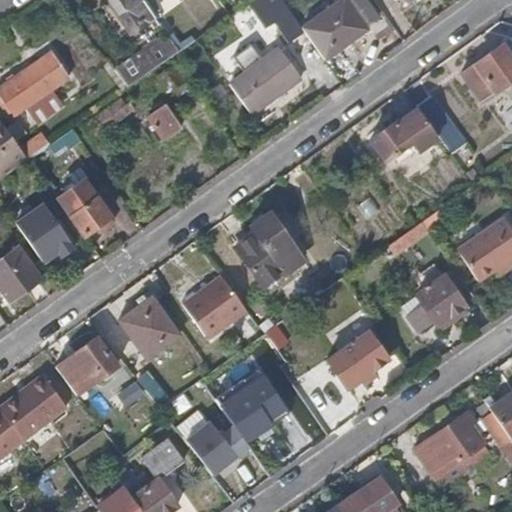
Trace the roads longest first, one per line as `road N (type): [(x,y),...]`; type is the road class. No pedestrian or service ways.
road 1 (residential): [(503,0),(0,358)]
road 2 (residential): [(511,335),(259,511)]
